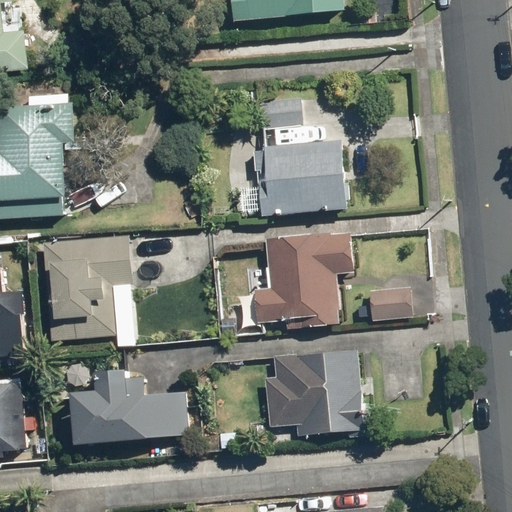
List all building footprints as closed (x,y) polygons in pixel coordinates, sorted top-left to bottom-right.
[(0,0),(0,73),(32,70),(28,32),(7,34),(4,3),(16,2),(15,0),(0,0)] [(234,0),(237,16),(347,3),(346,0),(234,0)] [(0,220),(67,215),(65,200),(72,199),(67,144),(80,143),(77,104),(1,110),(5,153),(0,153),(0,220)] [(259,184),(263,217),(350,208),(343,140),(252,150),(254,171),(267,169),(269,183),(259,184)] [(184,183),(162,182),(161,221),(183,221),(184,183)] [(301,318),(302,328),(342,324),(337,273),(356,271),(351,231),(265,240),(270,287),(255,289),(259,323),(301,318)] [(118,336),(114,286),(134,285),(130,235),(43,242),(51,341),(118,336)] [(0,356),(27,354),(21,291),(9,292),(6,263),(0,264),(0,356)] [(369,289),(371,320),(412,317),(410,286),(369,289)] [(266,373),(271,424),(296,422),(297,434),(348,429),(349,435),(373,432),(370,406),(366,406),(360,345),(275,353),(277,372),(266,373)] [(74,387),(79,439),(186,429),(182,386),(147,389),(145,370),(129,372),(128,363),(96,367),(98,385),(74,387)] [(0,452),(31,450),(25,384),(0,385),(0,452)] [(252,505),(253,511),(296,511),(296,500),(252,505)] [(386,511),(386,503),(321,509),(321,511),(386,511)]
